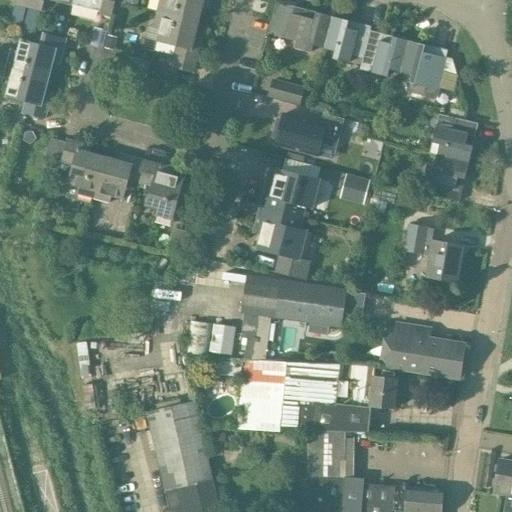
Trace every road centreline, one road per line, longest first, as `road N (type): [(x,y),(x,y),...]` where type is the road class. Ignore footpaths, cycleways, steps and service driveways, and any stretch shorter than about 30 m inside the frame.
road 1 (residential): [(457,511),(511,203)]
road 2 (residential): [(511,203),(488,7)]
road 3 (residential): [(95,55),(80,118),(207,150)]
road 4 (residential): [(207,150),(242,0)]
